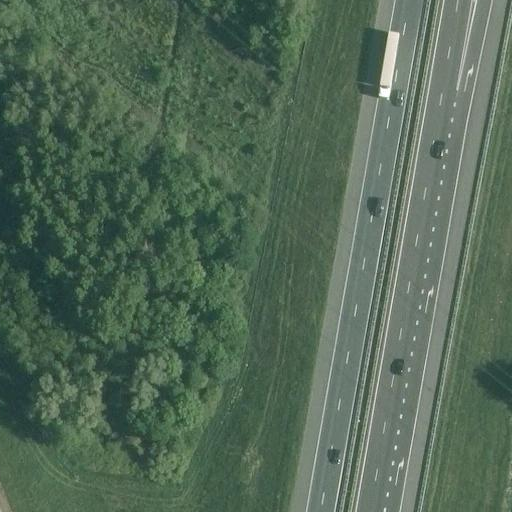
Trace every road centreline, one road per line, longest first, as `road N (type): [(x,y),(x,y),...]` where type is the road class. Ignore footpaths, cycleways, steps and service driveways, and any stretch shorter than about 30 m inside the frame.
road 1 (motorway): [(407,0),(319,511)]
road 2 (motorway): [(370,511),(442,92)]
